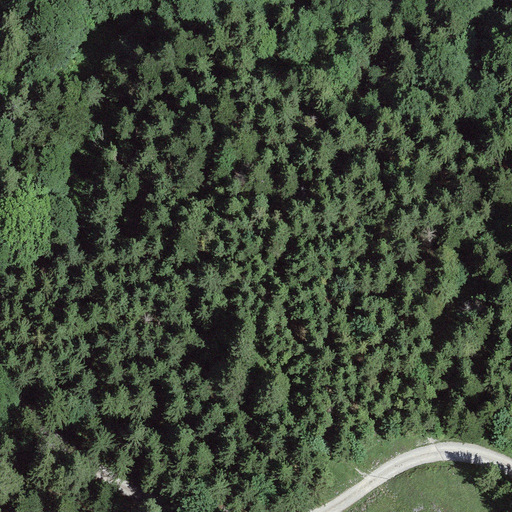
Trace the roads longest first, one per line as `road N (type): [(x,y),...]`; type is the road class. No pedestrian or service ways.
road 1 (track): [(0,387),(164,511)]
road 2 (track): [(330,511),(392,469),(434,452),(511,469)]
